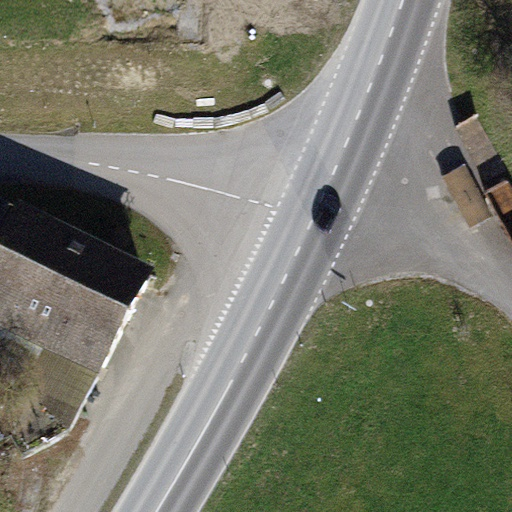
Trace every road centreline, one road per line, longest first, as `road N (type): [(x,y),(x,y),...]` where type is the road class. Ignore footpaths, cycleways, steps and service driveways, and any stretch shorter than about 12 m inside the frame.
road 1 (track): [(247,199),(85,511)]
road 2 (secondary): [(151,511),(210,422),(313,216)]
road 3 (unclassified): [(0,169),(247,199),(313,216)]
road 4 (secondary): [(313,216),(401,0)]
road 5 (track): [(356,123),(511,154)]
